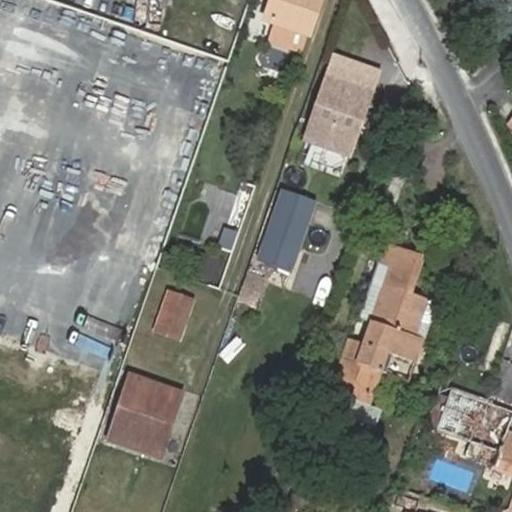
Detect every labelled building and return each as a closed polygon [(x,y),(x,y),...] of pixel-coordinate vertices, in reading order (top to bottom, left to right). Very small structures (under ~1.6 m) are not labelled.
[(263,21),(307,36),(319,0),(264,0),(257,20),(263,21)] [(307,36),(263,21),(257,40),(301,55),(307,36)] [(371,84),(328,71),(306,139),(349,153),(371,84)] [(391,174),(369,232),(401,244),(422,186),(391,174)] [(315,197),(283,185),(258,253),(291,265),(315,197)] [(354,343),(326,416),(347,423),(355,401),(369,405),(388,359),(416,368),(425,345),(414,340),(427,309),(415,305),(429,269),(387,253),(380,272),(390,276),(365,346),(354,343)] [(235,301),(256,307),(265,277),(244,271),(235,301)] [(380,272),(354,343),(365,346),(390,276),(380,272)] [(187,303),(162,295),(151,332),(175,340),(187,303)] [(441,315),(427,309),(414,340),(425,345),(429,345),(441,315)] [(181,399),(130,380),(108,441),(160,460),(181,399)] [(510,420),(452,397),(437,438),(469,450),(495,459),(490,473),(511,482),(511,480),(511,438),(504,435),(510,420)] [(355,401),(347,423),(377,434),(385,411),(369,405),(355,401)] [(495,459),(469,450),(464,464),(490,473),(495,459)]
